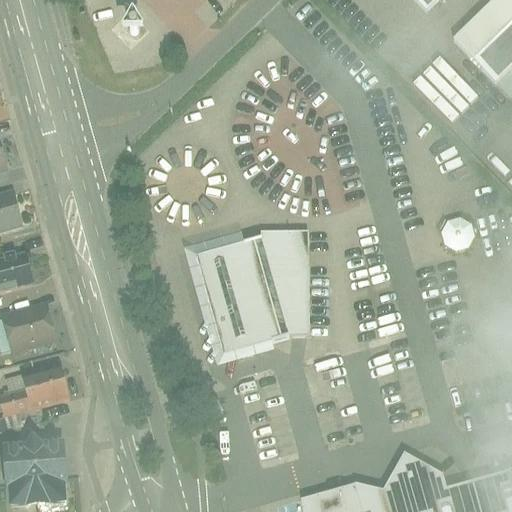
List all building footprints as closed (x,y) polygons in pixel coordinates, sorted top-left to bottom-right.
[(417,0),(430,12),(441,0),(417,0)] [(511,0),(496,0),(456,40),(498,84),(511,69),(511,0)] [(0,236),(24,229),(13,193),(0,196),(0,236)] [(257,251),(198,269),(224,360),(283,344),(302,344),(301,240),(258,241),(257,251)] [(0,292),(32,284),(25,258),(0,264),(0,292)] [(56,346),(46,307),(2,319),(13,358),(56,346)] [(68,403),(61,371),(19,381),(23,396),(0,401),(0,402),(4,422),(32,416),(31,411),(68,403)] [(62,450),(2,451),(3,489),(8,489),(8,511),(70,511),(70,484),(63,484),(62,450)] [(308,511),(511,511),(511,475),(446,493),(442,479),(407,461),(388,497),(361,489),(306,504),(308,511)]
